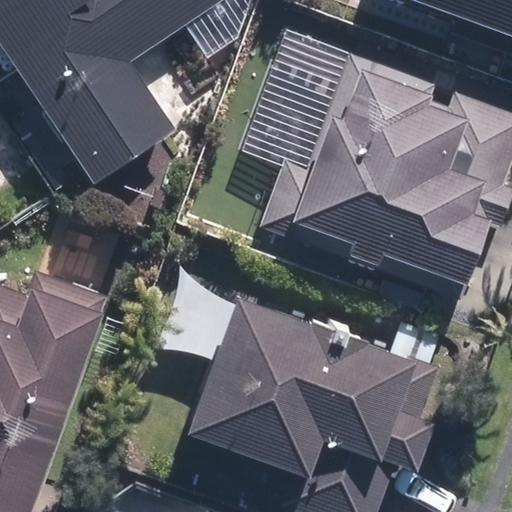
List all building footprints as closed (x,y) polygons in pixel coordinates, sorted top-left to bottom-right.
[(183,120),(146,57),(228,9),(222,0),(0,0),(0,21),(27,66),(26,67),(90,175),(183,120)] [(511,0),(433,0),(511,24),(511,0)] [(511,148),(511,105),(350,46),(286,218),(462,283),(511,148)] [(7,264),(2,279),(0,278),(0,511),(31,511),(106,299),(7,264)] [(439,357),(238,283),(189,415),(300,455),(284,500),(318,511),(374,511),(384,486),(390,489),(439,357)]
